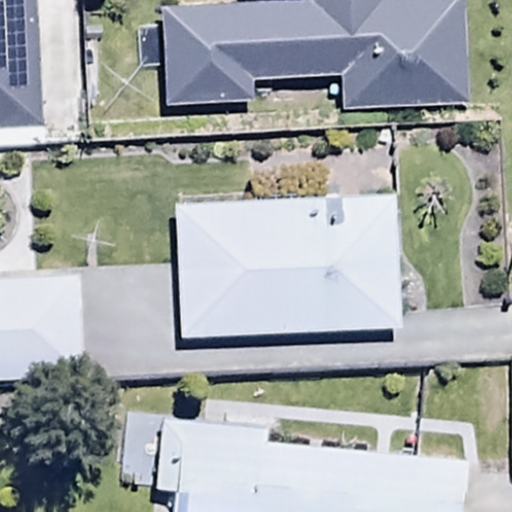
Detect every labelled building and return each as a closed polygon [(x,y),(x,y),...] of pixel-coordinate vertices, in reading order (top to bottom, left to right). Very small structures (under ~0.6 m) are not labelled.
[(0,0),(0,128),(33,129),(25,0),(0,0)] [(289,0),(159,4),(165,110),(249,105),(248,84),(340,79),(342,114),(460,108),(454,0),(289,0)] [(387,185),(170,195),(176,329),(393,320),(387,185)] [(73,272),(0,274),(0,385),(77,383),(73,272)] [(137,412),(129,487),(165,491),(162,511),(452,511),(459,458),(254,436),(256,425),(137,412)]
